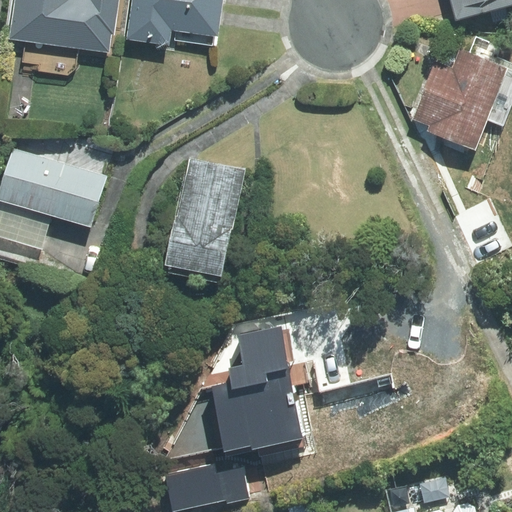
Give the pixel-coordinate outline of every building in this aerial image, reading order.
[(68,75),(76,68),(78,49),(110,53),(112,35),(115,36),(120,0),(13,0),(9,39),(25,41),(22,69),(68,75)] [(131,0),(126,39),(169,46),(172,30),(176,31),(175,40),(217,46),(223,0),(131,0)] [(511,0),(451,0),(456,19),(511,3),(511,0)] [(503,126),(511,105),(511,63),(498,58),(502,47),(476,36),(469,54),(460,51),(452,69),(436,63),(413,119),(429,126),(427,131),(476,150),(488,120),(503,126)] [(52,216),(91,227),(107,176),(13,148),(0,192),(0,199),(1,200),(52,216)] [(218,276),(222,277),(245,169),(190,157),(167,264),(170,265),(169,272),(216,283),(218,276)] [(0,204),(0,236),(42,249),(52,216),(1,200),(0,204)] [(353,312),(321,360),(412,421),(443,373),(412,353),(426,332),(389,307),(376,327),(353,312)] [(203,388),(166,458),(224,447),(225,451),(251,446),(251,450),(258,449),(259,457),(317,446),(304,384),(309,383),(305,362),(289,365),(282,326),(238,334),(245,365),(230,368),(232,383),(203,388)] [(242,458),(164,474),(172,511),(226,500),(227,503),(250,499),(242,458)] [(476,511),(475,507),(468,503),(458,505),(453,511),(442,511),(440,510),(434,511),(414,511),(414,508),(394,511),(476,511)]
